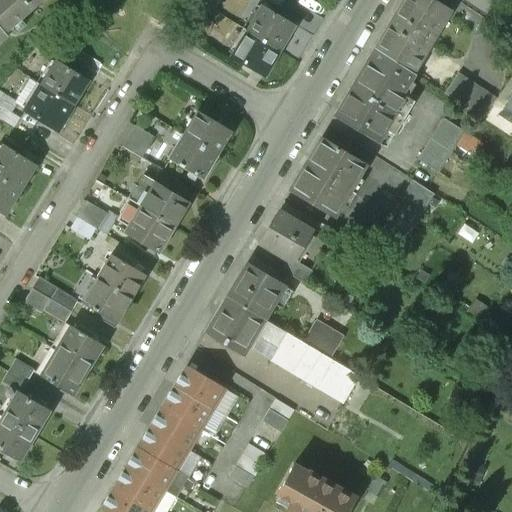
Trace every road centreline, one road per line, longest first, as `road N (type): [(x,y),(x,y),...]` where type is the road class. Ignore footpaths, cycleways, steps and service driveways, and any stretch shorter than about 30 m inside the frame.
road 1 (residential): [(0,310),(170,36),(199,39),(312,107)]
road 2 (residential): [(312,107),(69,511)]
road 3 (residential): [(379,0),(312,107)]
